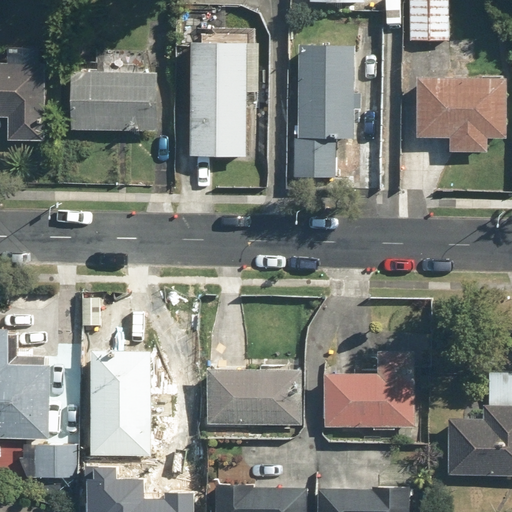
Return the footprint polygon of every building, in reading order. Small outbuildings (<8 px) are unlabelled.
[(451,40),(449,0),(411,0),(412,40),(451,40)] [(194,42),(192,155),(247,156),(249,43),(194,42)] [(46,139),(47,64),(42,64),(42,47),(9,46),(9,64),(0,63),(0,116),(9,117),(9,139),(46,139)] [(356,47),(301,46),(300,138),(337,138),(356,138),(356,108),(362,108),(363,91),(356,91),(356,47)] [(159,129),(160,72),(72,71),(71,128),(159,129)] [(508,138),(508,77),(419,77),(419,137),(451,137),(451,152),(489,152),(489,138),(508,138)] [(295,178),(337,178),(337,138),(300,138),(296,138),(295,178)] [(9,329),(0,328),(0,435),(48,437),(51,354),(8,353),(9,329)] [(326,369),(323,423),(416,427),(419,363),(430,364),(432,335),(388,333),(388,345),(378,344),(376,371),(326,369)] [(91,453),(147,454),(151,348),(94,346),(91,453)] [(302,368),(208,365),(206,421),(300,424),(302,368)] [(449,418),(448,470),(511,472),(511,372),(491,372),(489,419),(449,418)] [(202,393),(172,392),(171,410),(201,411),(202,393)] [(78,443),(35,442),(35,476),(77,476),(78,443)] [(86,463),(86,511),(190,511),(191,492),(166,492),(166,499),(147,499),(148,476),(117,476),(117,463),(86,463)] [(308,511),(310,484),(219,479),(217,511),(308,511)] [(373,485),(319,483),(318,511),(410,511),(412,484),(373,483),(373,485)]
